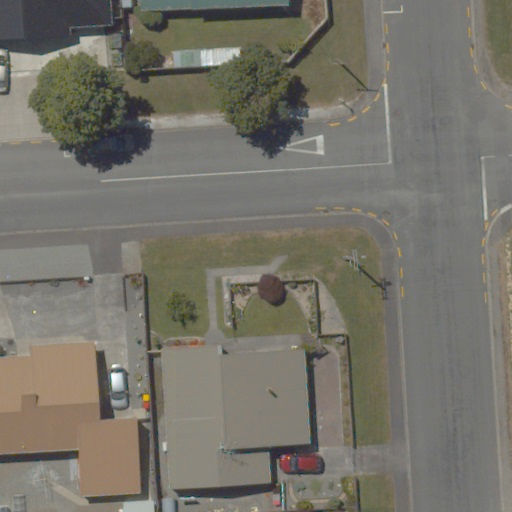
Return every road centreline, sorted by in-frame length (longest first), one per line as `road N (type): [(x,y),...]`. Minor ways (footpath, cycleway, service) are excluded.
road 1 (residential): [(0,186),(439,159)]
road 2 (residential): [(439,159),(459,511)]
road 3 (residential): [(429,0),(439,159)]
